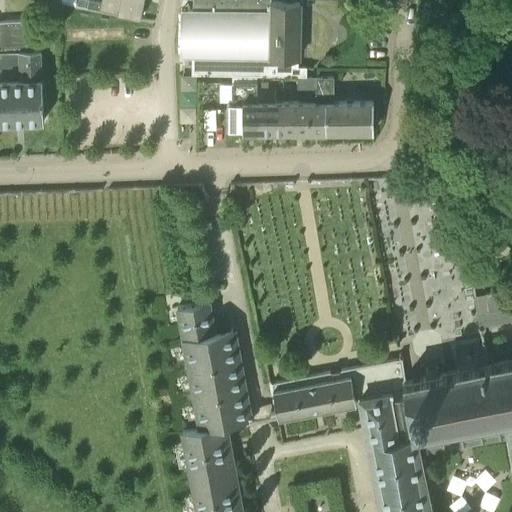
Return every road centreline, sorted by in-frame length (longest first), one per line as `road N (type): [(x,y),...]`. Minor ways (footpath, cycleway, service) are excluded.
road 1 (residential): [(170,167),(360,163),(388,153),(400,121),(403,0)]
road 2 (unclassified): [(170,167),(0,172)]
road 3 (residential): [(172,0),(164,39),(170,167)]
